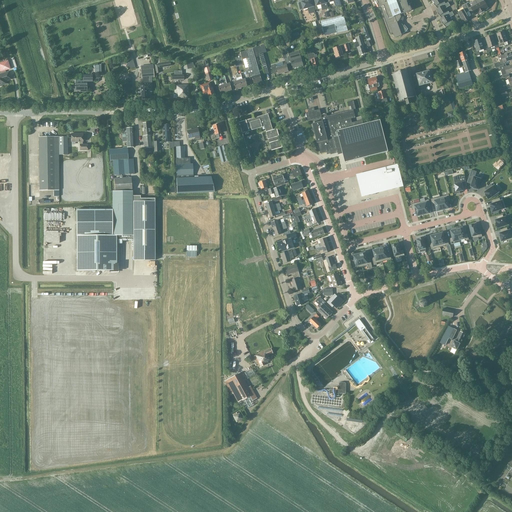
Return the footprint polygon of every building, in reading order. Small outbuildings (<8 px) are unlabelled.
[(315,6),(313,0),(302,0),(301,0),(302,1),(300,1),(301,2),(298,3),(300,10),(303,9),(303,10),(308,8),(309,14),(315,12),(314,7),(314,6),(315,6)] [(313,0),(315,6),(314,6),(314,7),(314,10),(317,10),(316,6),(321,5),(322,11),(328,9),(327,4),(327,3),(328,3),(327,0),(313,0)] [(376,0),(375,1),(377,0),(378,3),(377,3),(378,7),(380,7),(390,34),(393,33),(395,38),(402,35),(401,34),(403,33),(404,33),(405,32),(405,31),(406,30),(407,29),(399,21),(399,20),(400,17),(401,17),(400,14),(399,13),(400,13),(401,14),(411,10),(410,7),(411,6),(408,0),(407,0),(376,0)] [(432,0),(435,5),(434,5),(435,6),(436,6),(438,8),(445,4),(444,1),(442,2),(441,0),(432,0)] [(479,14),(482,12),(474,0),(470,0),(472,2),(471,2),(473,4),(470,6),(468,2),(465,4),(468,10),(471,9),(475,15),(478,13),(479,14)] [(474,0),(482,12),(485,10),(484,10),(488,8),(484,1),(483,1),(482,0),(474,0)] [(448,2),(445,4),(438,8),(436,9),(439,14),(438,15),(439,16),(440,16),(440,15),(442,17),(449,13),(448,10),(446,11),(445,9),(450,6),(448,2)] [(469,11),(468,10),(465,4),(462,6),(464,9),(458,13),(463,22),(469,19),(466,13),(469,11)] [(452,12),(449,13),(442,17),(440,18),(443,23),(442,24),(443,25),(444,25),(444,24),(446,27),(445,27),(446,27),(453,23),(452,20),(450,20),(449,18),(454,15),(452,12)] [(348,31),(347,28),(343,15),(320,21),(322,28),(324,36),(337,33),(337,34),(348,31)] [(504,32),(502,32),(501,31),(499,32),(498,33),(497,34),(499,42),(497,43),(498,47),(505,45),(505,46),(508,45),(508,44),(507,41),(504,32)] [(487,53),(492,51),(491,50),(499,48),(498,47),(497,43),(497,42),(495,43),(492,35),(485,38),(488,46),(485,47),(487,53)] [(356,37),(358,42),(354,43),(355,48),(357,48),(360,55),(365,53),(363,46),(364,46),(361,36),(356,37)] [(479,51),(484,49),(481,39),(474,41),(477,49),(474,50),(476,56),(480,55),(479,51)] [(350,50),(348,44),(343,45),(343,46),(341,46),(333,48),(336,58),(343,56),(341,50),(345,49),(345,52),(350,50)] [(259,64),(258,59),(256,59),(253,49),(240,52),(242,57),(236,59),(237,63),(243,61),(249,80),(252,79),(251,77),(252,77),(254,84),(262,82),(260,75),(257,65),(259,64)] [(286,65),(291,64),(293,69),(302,66),(298,51),(288,54),(289,56),(287,56),(288,58),(284,59),(285,63),(282,64),(282,66),(277,68),(276,66),(275,66),(274,64),(271,66),(273,74),(277,73),(278,75),(288,72),(286,65)] [(314,68),(320,66),(318,58),(317,55),(315,55),(314,54),(313,54),(312,54),(312,52),(307,53),(310,61),(312,61),(314,68)] [(459,89),(473,84),(468,72),(472,70),(466,52),(459,54),(461,61),(455,63),(457,68),(462,67),(460,63),(462,63),(465,72),(455,76),(459,89)] [(499,67),(500,67),(503,66),(506,65),(505,62),(511,59),(511,54),(511,55),(510,53),(500,56),(498,57),(499,62),(494,64),(496,69),(499,67)] [(0,70),(0,72),(10,69),(8,61),(0,63),(0,70)] [(171,66),(170,62),(154,64),(156,73),(160,73),(159,68),(171,66)] [(506,65),(503,66),(500,67),(499,67),(502,74),(503,79),(509,77),(508,74),(511,72),(511,64),(506,67),(506,65)] [(154,77),(152,65),(141,66),(142,78),(142,83),(140,83),(140,91),(141,91),(141,99),(147,99),(147,91),(147,92),(151,92),(151,91),(151,78),(154,77)] [(416,91),(415,92),(414,88),(415,88),(415,87),(414,87),(419,86),(431,83),(432,83),(429,72),(417,75),(416,73),(412,73),(412,72),(411,71),(410,71),(410,70),(407,71),(406,69),(394,72),(395,74),(392,75),(391,75),(392,75),(393,79),(392,79),(392,80),(393,84),(394,84),(395,88),(395,89),(396,88),(397,92),(396,92),(396,93),(397,93),(398,96),(397,97),(398,97),(399,101),(398,101),(398,102),(399,101),(401,106),(405,105),(406,106),(413,104),(413,103),(418,101),(416,97),(417,96),(416,96),(415,92),(416,92),(416,91)] [(237,71),(238,75),(240,81),(242,88),(247,86),(246,79),(242,80),(241,74),(240,74),(239,70),(237,71)] [(4,81),(10,79),(8,73),(0,75),(0,86),(0,85),(5,84),(4,81)] [(92,75),(82,75),(82,81),(75,81),(75,83),(75,91),(81,91),(81,92),(86,92),(86,84),(86,81),(98,81),(98,77),(92,77),(92,75)] [(225,76),(222,77),(224,85),(226,92),(232,90),(230,83),(227,84),(225,76)] [(378,91),(377,87),(378,87),(379,86),(378,83),(376,77),(367,79),(369,85),(367,85),(368,90),(370,90),(371,92),(378,91)] [(201,86),(202,90),(204,94),(208,93),(209,97),(215,95),(212,87),(211,88),(209,83),(201,86)] [(175,85),(175,99),(188,99),(188,85),(175,85)] [(384,91),(378,93),(380,99),(380,100),(386,98),(384,91),(385,91),(384,91)] [(306,113),(308,121),(313,120),(313,123),(312,124),(313,129),(317,143),(318,143),(320,154),(325,152),(327,152),(328,154),(330,154),(337,153),(338,155),(342,153),(345,163),(364,158),(388,152),(380,120),(363,124),(362,120),(356,122),(349,123),(348,120),(355,118),(353,110),(356,109),(355,109),(353,101),(347,102),(348,107),(351,106),(352,110),(327,116),(326,114),(321,115),(320,110),(320,109),(315,111),(314,108),(312,108),(308,109),(308,112),(306,113)] [(266,130),(272,150),(282,147),(280,140),(279,136),(277,129),(273,130),(268,114),(258,117),(257,117),(250,119),(246,120),(239,122),(242,132),(242,133),(249,131),(252,130),(262,127),(264,126),(266,130)] [(144,149),(152,148),(150,135),(149,135),(148,123),(143,124),(144,136),(143,136),(144,149)] [(218,134),(220,133),(218,124),(212,126),(214,133),(210,134),(212,140),(219,138),(218,134)] [(163,125),(163,130),(162,130),(162,138),(163,138),(164,143),(171,142),(170,125),(163,125)] [(125,128),(127,147),(127,148),(134,147),(132,128),(125,128)] [(195,139),(199,138),(197,129),(186,131),(188,139),(194,137),(195,139)] [(83,144),(82,138),(82,133),(71,134),(71,142),(80,142),(80,151),(87,150),(87,144),(83,144)] [(67,137),(39,137),(39,191),(53,190),(54,196),(59,196),(59,190),(58,155),(67,155),(67,137)] [(176,175),(193,175),(192,164),(190,164),(190,158),(185,158),(184,146),(177,147),(177,145),(176,145),(176,158),(175,158),(176,175)] [(229,160),(225,145),(217,147),(221,162),(229,160)] [(114,175),(134,174),(133,159),(128,159),(127,148),(127,147),(122,148),(122,149),(109,150),(109,161),(113,160),(114,175)] [(498,164),(495,167),(498,170),(504,163),(500,159),(497,163),(498,164)] [(396,166),(395,166),(357,175),(360,185),(362,195),(382,190),(382,191),(383,191),(383,190),(390,188),(390,189),(391,189),(391,188),(398,186),(401,185),(396,166)] [(290,179),(301,174),(299,168),(291,171),(292,174),(289,175),(290,179)] [(470,187),(473,188),(472,188),(473,188),(477,189),(477,190),(477,189),(480,179),(474,177),(476,172),(471,170),(467,183),(471,184),(470,187)] [(272,178),(275,185),(275,186),(276,187),(284,184),(285,183),(285,182),(282,175),(272,178)] [(464,175),(454,177),(455,184),(454,184),(455,188),(453,188),(454,188),(454,194),(459,193),(460,193),(460,192),(463,191),(462,184),(466,183),(464,175)] [(119,178),(114,179),(115,191),(132,191),(132,190),(131,178),(123,178),(123,176),(119,176),(119,178)] [(211,177),(207,177),(176,178),(177,194),(214,192),(211,177)] [(262,191),(263,192),(268,190),(267,187),(265,181),(259,183),(261,189),(260,190),(261,191),(262,191)] [(294,191),(303,188),(301,182),(292,185),(294,191)] [(486,195),(485,195),(488,199),(493,196),(494,197),(498,195),(497,193),(498,192),(494,186),(492,187),(490,184),(484,188),(486,191),(484,193),(486,195)] [(280,187),(279,187),(274,189),(275,193),(276,198),(282,196),(280,187)] [(154,198),(140,198),(140,196),(132,196),(132,191),(115,191),(112,191),(112,210),(76,210),(76,271),(110,271),(117,271),(117,265),(116,265),(116,240),(133,240),(133,260),(155,260),(154,198)] [(302,193),(304,200),(311,197),(308,191),(302,193)] [(449,195),(440,197),(443,210),(449,208),(447,202),(450,201),(449,195)] [(273,205),(272,202),(273,202),(282,199),(281,196),(273,199),(269,200),(270,202),(266,204),(268,210),(280,206),(279,203),(273,205)] [(313,204),(311,197),(304,200),(302,200),(298,202),(300,205),(306,203),(307,206),(313,204)] [(435,205),(437,211),(443,210),(440,197),(431,199),(432,205),(435,205)] [(491,207),(492,212),(494,212),(494,213),(498,212),(498,210),(504,208),(501,201),(500,202),(499,198),(492,201),(493,204),(490,205),(491,207)] [(410,204),(412,210),(415,210),(417,216),(423,215),(420,202),(419,202),(418,199),(414,201),(414,203),(410,204)] [(420,202),(423,215),(429,213),(427,207),(430,206),(429,200),(420,202)] [(281,210),(280,206),(268,210),(270,217),(273,216),(274,216),(276,215),(275,212),(281,210)] [(305,220),(312,217),(318,215),(315,209),(309,211),(310,215),(304,217),(305,220)] [(320,222),(318,215),(312,217),(305,220),(306,223),(307,224),(310,222),(312,225),(314,224),(315,224),(320,222)] [(505,217),(503,218),(503,215),(497,217),(497,220),(496,221),(496,223),(497,228),(508,224),(505,217)] [(280,227),(282,226),(286,225),(285,222),(281,223),(280,219),(278,220),(275,221),(274,221),(271,222),(273,229),(280,227)] [(473,225),(469,226),(473,239),(482,237),(481,231),(477,231),(476,225),(473,225)] [(282,234),(280,227),(273,229),(276,236),(282,234)] [(313,230),(314,233),(311,234),(312,238),(324,233),(322,227),(313,230)] [(462,228),(456,230),(460,242),(459,240),(465,239),(466,241),(469,240),(467,234),(464,235),(462,228)] [(500,236),(500,237),(501,240),(502,241),(511,237),(510,230),(508,231),(507,228),(501,230),(502,233),(500,234),(501,236),(500,236)] [(452,238),(449,239),(451,245),(454,244),(455,247),(460,246),(460,242),(456,230),(451,231),(452,238)] [(447,239),(444,240),(442,233),(436,235),(440,247),(449,245),(447,239)] [(436,235),(431,236),(432,243),(429,244),(431,250),(440,247),(436,235)] [(291,244),(289,238),(285,239),(285,240),(278,242),(280,249),(282,248),(283,251),(294,247),(293,243),(291,244)] [(315,245),(316,249),(328,245),(326,238),(320,240),(321,243),(315,245)] [(422,238),(419,239),(416,240),(418,246),(415,247),(416,253),(426,251),(422,238)] [(405,256),(403,250),(400,251),(398,244),(396,245),(396,244),(392,245),(395,259),(405,256)] [(330,251),(328,245),(316,249),(317,252),(323,250),(324,253),(330,251)] [(196,256),(196,247),(186,247),(186,256),(196,256)] [(379,248),(382,262),(391,260),(390,254),(387,254),(385,248),(382,248),(382,247),(379,248)] [(382,262),(379,248),(376,249),(376,250),(373,251),(375,257),(372,258),(374,265),(377,265),(377,263),(382,262)] [(288,252),(281,254),(282,259),(281,260),(282,262),(283,263),(283,262),(284,263),(290,261),(290,259),(294,258),(293,256),(296,255),(295,250),(291,251),(288,252)] [(365,253),(359,254),(362,267),(368,265),(369,268),(372,268),(370,259),(367,259),(365,253)] [(359,254),(353,256),(355,262),(352,263),(354,272),(357,271),(357,268),(362,267),(359,254)] [(326,258),(328,263),(325,264),(326,268),(328,267),(330,271),(337,269),(335,264),(333,265),(330,257),(326,258)] [(299,273),(296,265),(285,268),(287,275),(292,273),(292,275),(299,273)] [(299,273),(292,275),(293,279),(291,280),(294,291),(301,289),(298,278),(300,277),(299,273)] [(330,276),(332,282),(330,282),(331,284),(332,284),(333,287),(341,285),(337,274),(330,276)] [(304,304),(303,301),(309,300),(307,295),(308,295),(307,293),(310,293),(308,289),(302,291),(303,294),(301,295),(301,294),(294,296),(297,306),(304,304)] [(337,297),(335,294),(327,302),(332,307),(334,306),(336,308),(340,304),(343,301),(343,300),(344,299),(340,296),(339,297),(338,296),(337,297)] [(325,302),(319,297),(315,301),(319,305),(318,306),(319,308),(317,310),(326,319),(332,313),(323,304),(325,302)] [(427,305),(428,302),(425,298),(421,298),(418,299),(418,304),(420,307),(424,307),(427,305)] [(454,311),(443,309),(442,315),(453,317),(454,311)] [(316,314),(315,316),(310,321),(317,328),(321,324),(316,320),(319,317),(316,314)] [(374,339),(366,328),(359,319),(355,322),(361,331),(362,331),(370,342),(374,339)] [(452,340),(456,332),(452,330),(452,329),(449,328),(440,344),(444,346),(447,338),(452,340)] [(346,332),(345,331),(331,341),(332,342),(346,332)] [(461,344),(465,334),(460,332),(455,341),(453,341),(450,347),(457,350),(460,344),(461,344)] [(272,353),(270,349),(254,356),(259,367),(260,367),(265,365),(264,364),(267,362),(267,361),(270,360),(268,355),(272,353)] [(230,391),(235,388),(242,400),(247,409),(254,405),(249,396),(252,395),(240,373),(230,378),(224,381),(230,391)] [(339,394),(344,394),(346,394),(346,392),(346,384),(345,383),(340,383),(339,384),(339,390),(338,390),(338,388),(333,388),(333,390),(329,390),(329,394),(335,394),(335,396),(339,396),(339,394)] [(394,396),(401,391),(397,386),(391,391),(394,396)] [(237,414),(236,412),(232,415),(236,422),(241,419),(238,414),(237,414)]
